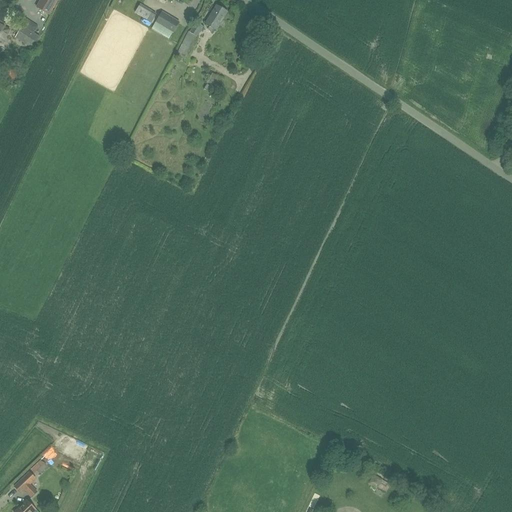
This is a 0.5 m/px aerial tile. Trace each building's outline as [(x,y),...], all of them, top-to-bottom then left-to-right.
[(48,15),(57,0),(39,0),(35,8),(48,15)] [(134,13),(151,23),(157,14),(140,4),(134,13)] [(216,30),(227,12),(216,5),(205,23),(216,30)] [(155,22),(165,28),(161,35),(168,40),(172,33),(179,22),(161,11),(155,22)] [(26,19),(22,26),(27,29),(32,23),(26,19)] [(195,22),(190,32),(188,31),(176,56),(188,61),(199,38),(197,37),(203,27),(195,22)] [(0,25),(0,40),(2,42),(8,30),(0,25)] [(40,37),(22,26),(15,37),(33,49),(40,37)] [(34,473),(41,467),(37,463),(30,470),(34,473)] [(29,472),(13,486),(20,494),(24,491),(31,498),(37,492),(30,485),(36,479),(29,472)] [(390,485),(373,475),(368,484),(377,490),(377,488),(386,493),(390,485)] [(32,511),(35,510),(26,500),(13,511),(32,511)]
